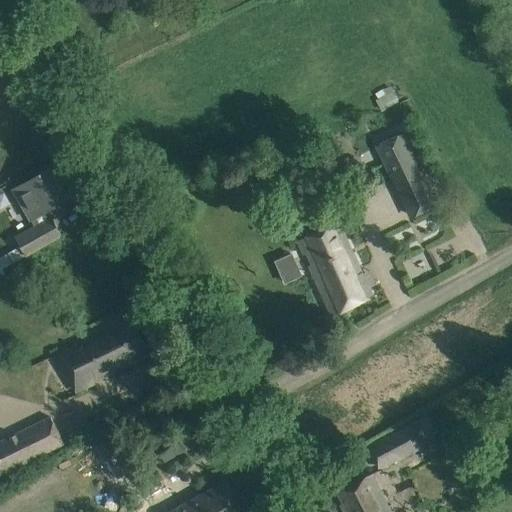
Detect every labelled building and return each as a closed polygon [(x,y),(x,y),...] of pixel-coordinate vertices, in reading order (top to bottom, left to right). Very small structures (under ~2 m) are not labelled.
[(378,147),(411,216),(436,205),(403,135),(378,147)] [(15,235),(21,246),(0,257),(0,264),(2,269),(61,235),(47,210),(69,198),(52,168),(29,181),(31,184),(16,192),(22,203),(26,201),(34,216),(35,218),(31,220),(34,224),(15,235)] [(308,266),(331,316),(374,296),(340,222),(297,241),(303,255),(312,251),(317,262),(308,266)] [(134,315),(116,324),(57,354),(69,379),(76,376),(82,388),(153,353),(134,315)] [(0,446),(0,475),(0,477),(63,446),(50,417),(0,441),(0,446),(0,447),(0,446)] [(372,444),(384,468),(423,447),(411,424),(372,444)] [(339,505),(342,511),(391,511),(373,473),(333,493),(335,497),(338,495),(342,504),(339,505)] [(242,511),(225,481),(201,495),(209,511),(242,511)] [(154,502),(144,484),(129,492),(140,511),(154,502)] [(209,511),(201,495),(170,511),(209,511)]
